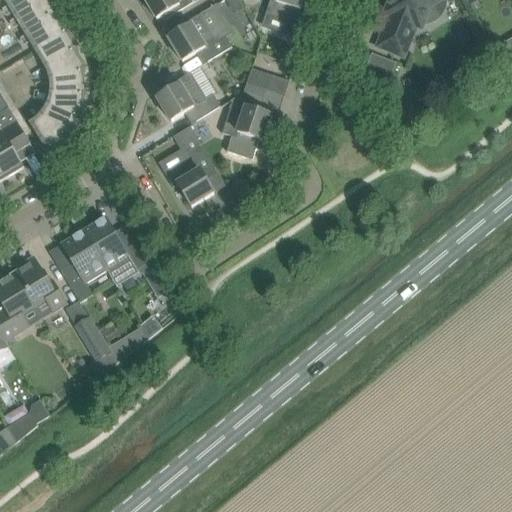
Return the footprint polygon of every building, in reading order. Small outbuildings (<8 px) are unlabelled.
[(68,31),(49,0),(3,0),(35,51),(68,31)] [(145,0),(157,20),(162,18),(165,22),(196,3),(193,0),(145,0)] [(232,0),(226,4),(232,14),(241,9),(235,0),(232,0)] [(267,15),(263,28),(304,41),(307,32),(308,29),(317,2),(310,0),(277,0),(277,2),(272,0),(267,15)] [(379,48),(397,55),(404,58),(411,41),(408,39),(414,25),(422,28),(430,7),(441,0),(392,0),(386,14),(391,16),(379,48)] [(180,35),(170,41),(183,63),(202,52),(209,63),(226,53),(233,49),(227,39),(234,35),(217,6),(203,15),(194,20),(177,30),(180,35)] [(79,48),(68,31),(35,51),(45,68),(76,49),(76,50),(79,48)] [(506,64),(511,61),(511,47),(502,51),(506,64)] [(89,71),(76,50),(76,49),(45,68),(46,68),(50,79),(50,80),(85,71),(85,72),(87,71),(88,72),(89,71)] [(264,106),(269,93),(274,77),(252,70),(244,94),(231,102),(233,105),(223,135),(232,138),(227,153),(253,162),(260,141),(264,143),(272,118),(251,110),(253,103),(264,106)] [(85,72),(85,71),(50,80),(51,92),(87,95),(89,95),(89,96),(91,96),(85,72)] [(207,100),(201,91),(191,74),(165,90),(168,94),(158,100),(172,123),(190,112),(197,123),(222,108),(214,96),(207,100)] [(0,94),(9,109),(25,136),(31,132),(0,79),(0,94)] [(87,95),(51,92),(48,104),(81,118),(83,119),(83,120),(85,120),(87,95)] [(397,120),(415,126),(425,99),(407,92),(397,120)] [(70,141),(71,141),(81,118),(48,104),(48,105),(42,115),(41,115),(69,138),(70,140),(70,141)] [(0,170),(6,180),(25,169),(25,168),(23,168),(16,156),(32,147),(25,136),(9,109),(0,114),(0,170)] [(69,138),(41,115),(41,116),(32,123),(31,124),(42,140),(52,157),(69,138)] [(192,160),(166,176),(174,189),(179,186),(192,209),(215,195),(204,176),(215,169),(201,145),(191,129),(174,139),(184,155),(188,153),(192,160)] [(244,209),(257,201),(250,189),(237,197),(244,209)] [(84,232),(106,268),(118,287),(140,274),(144,275),(156,294),(169,286),(151,257),(147,259),(127,226),(115,234),(107,219),(84,232)] [(106,268),(84,232),(62,246),(73,265),(62,272),(81,304),(94,297),(85,281),(106,268)] [(24,269),(14,275),(35,309),(47,302),(54,314),(68,306),(53,282),(50,284),(35,259),(22,266),(24,269)] [(0,300),(6,311),(0,314),(0,332),(6,343),(31,328),(23,316),(35,309),(14,275),(0,283),(0,300)] [(162,326),(153,316),(142,325),(150,336),(162,326)] [(77,328),(98,362),(106,374),(118,365),(111,354),(108,349),(91,320),(77,328)] [(128,337),(136,351),(150,340),(142,328),(128,337)] [(6,343),(0,332),(0,370),(1,371),(17,361),(6,343)] [(131,355),(123,340),(108,349),(111,354),(118,365),(131,355)] [(43,402),(32,409),(31,416),(38,427),(52,417),(43,402)] [(18,444),(9,430),(0,435),(0,455),(3,453),(18,444)]
